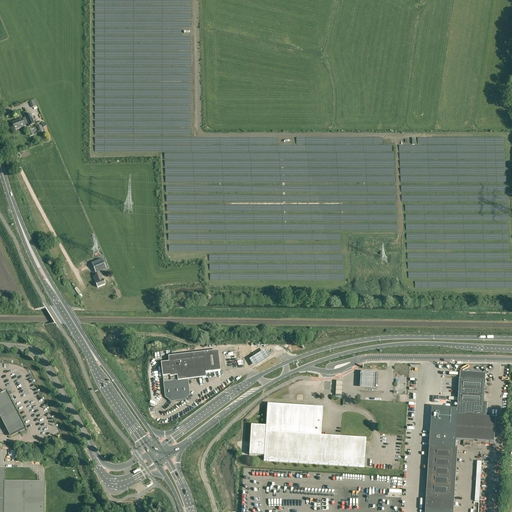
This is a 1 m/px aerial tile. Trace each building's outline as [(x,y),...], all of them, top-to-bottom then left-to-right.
[(12,123),(14,130),(25,126),(24,125),(28,124),(29,127),(35,124),(31,114),(25,116),(25,118),(22,119),(12,123)] [(89,265),(93,274),(107,269),(103,259),(89,265)] [(93,277),(97,288),(105,285),(100,274),(93,277)] [(265,350),(249,360),(254,367),(270,358),(265,350)] [(165,398),(170,402),(185,400),(190,395),(189,385),(188,380),(206,378),(205,373),(220,371),(218,351),(184,355),(185,360),(175,361),(161,363),(163,383),(165,398)] [(459,379),(458,397),(456,433),(456,440),(494,442),(496,418),(486,417),(487,404),(484,404),(485,381),(485,376),(489,373),(486,370),(483,373),(460,371),(460,379),(459,379)] [(359,388),(375,389),(376,373),(360,372),(359,388)] [(0,415),(10,435),(24,429),(8,397),(6,398),(3,394),(1,395),(0,392),(0,415)] [(264,461),(364,467),(366,439),(321,436),(323,408),(267,404),(266,426),(251,425),(249,455),(264,456),(264,461)] [(456,440),(456,433),(430,431),(425,511),(453,511),(458,448),(455,448),(456,440)] [(0,511),(44,511),(44,482),(4,481),(4,468),(0,468),(0,511)]
